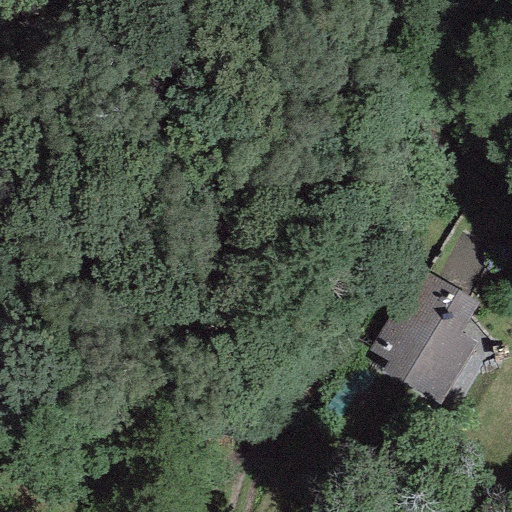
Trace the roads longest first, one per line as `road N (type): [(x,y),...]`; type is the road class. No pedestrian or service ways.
road 1 (track): [(238,511),(270,430),(370,280),(391,215),(390,111),(354,0)]
road 2 (motorway): [(208,511),(408,0)]
